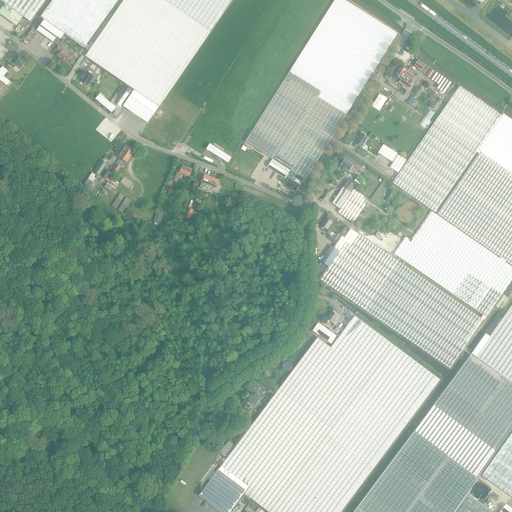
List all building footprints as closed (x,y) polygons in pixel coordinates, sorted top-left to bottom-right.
[(0,0),(5,3),(23,16),(30,21),(45,0),(0,0)] [(52,0),(40,17),(44,19),(64,34),(84,48),(101,23),(118,0),(52,0)] [(134,90),(129,96),(154,113),(161,103),(168,93),(231,0),(123,0),(101,33),(85,57),(89,59),(134,90)] [(255,148),(265,154),(273,159),(290,171),(306,180),(334,135),(370,78),(397,36),(398,34),(344,0),(335,0),(267,108),(245,142),(255,148)] [(5,3),(0,9),(0,14),(16,26),(23,16),(5,3)] [(60,39),(64,34),(44,19),(36,30),(53,42),(57,37),(60,39)] [(66,64),(71,56),(61,49),(62,48),(58,45),(54,51),(58,53),(56,56),(62,60),(62,61),(66,64)] [(20,69),(26,62),(19,57),(12,66),(14,68),(16,66),(20,69)] [(422,71),(426,66),(416,59),(415,61),(417,62),(414,66),(422,71)] [(393,79),(399,83),(408,89),(416,77),(407,71),(406,70),(407,68),(403,65),(402,67),(401,67),(395,76),(393,79)] [(0,79),(7,85),(10,82),(3,76),(7,71),(2,67),(0,69),(0,79)] [(426,76),(431,79),(436,72),(431,69),(426,76)] [(91,82),(91,81),(90,81),(93,76),(87,72),(87,73),(84,71),(79,77),(83,79),(81,81),(87,85),(88,84),(89,85),(90,85),(91,82)] [(436,72),(431,79),(436,83),(438,84),(436,88),(444,93),(451,83),(436,72)] [(459,87),(393,183),(432,210),(435,212),(478,150),(478,151),(481,152),(439,215),(481,244),(500,257),(506,261),(511,265),(511,120),(503,114),(502,116),(459,87)] [(238,89),(229,102),(255,118),(263,106),(238,89)] [(164,120),(182,132),(196,112),(168,93),(161,103),(171,110),(164,120)] [(99,94),(95,99),(111,112),(115,107),(99,94)] [(154,113),(129,96),(122,106),(147,123),(154,113)] [(173,143),(179,134),(169,128),(164,137),(173,143)] [(362,147),(368,137),(361,133),(355,143),(362,147)] [(232,157),(209,143),(205,149),(228,163),(232,157)] [(382,144),(377,153),(391,161),(396,153),(382,144)] [(118,166),(119,164),(130,148),(126,145),(117,157),(119,159),(116,164),(111,172),(113,173),(118,166)] [(364,156),(367,151),(360,147),(357,152),(364,156)] [(135,151),(130,148),(119,164),(123,166),(125,162),(127,163),(135,151)] [(397,172),(405,159),(396,154),(389,167),(397,172)] [(285,179),(286,177),(288,174),(289,173),(290,171),(273,159),(267,167),(285,179)] [(353,175),(358,169),(345,160),(344,161),(340,166),(353,175)] [(88,169),(88,167),(88,166),(87,164),(86,163),(84,162),(83,162),(82,162),(81,161),(79,162),(77,162),(76,163),(75,164),(75,165),(74,166),(74,168),(74,169),(74,170),(74,172),(75,173),(76,174),(77,175),(78,176),(80,176),(81,176),(82,176),(84,176),(85,175),(86,174),(87,173),(88,172),(88,170),(88,169)] [(99,175),(106,164),(101,161),(94,172),(99,175)] [(189,176),(191,170),(182,166),(181,167),(179,166),(173,181),(176,182),(180,173),(189,176)] [(108,181),(112,174),(107,171),(103,178),(108,181)] [(92,172),(88,179),(93,182),(97,176),(92,172)] [(292,177),(288,174),(286,177),(290,180),(287,186),(292,189),(292,190),(294,192),(295,191),(296,192),(300,186),(294,182),(297,178),(293,176),(292,177)] [(204,175),(201,182),(216,188),(218,184),(219,182),(218,182),(219,181),(208,176),(204,175)] [(88,188),(92,183),(87,180),(83,185),(88,188)] [(109,180),(106,184),(115,190),(117,186),(109,180)] [(348,180),(346,184),(333,203),(340,208),(337,212),(353,223),(365,205),(364,196),(353,189),(356,184),(350,180),(348,180)] [(115,209),(124,196),(120,193),(111,206),(115,209)] [(122,213),(130,200),(126,197),(117,210),(122,213)] [(131,217),(134,213),(127,208),(124,213),(131,217)] [(192,210),(187,208),(184,217),(189,219),(192,210)] [(163,212),(157,210),(152,222),(158,225),(163,212)] [(411,240),(399,258),(442,287),(483,315),(481,318),(482,318),(484,320),(487,317),(501,296),(511,280),(511,266),(505,262),(506,261),(500,257),(499,258),(444,220),(431,211),(411,240)] [(223,215),(220,217),(223,220),(222,221),(223,224),(230,219),(229,217),(227,217),(225,214),(223,215)] [(327,229),(332,222),(326,218),(320,228),(323,230),(324,227),(327,229)] [(186,221),(179,227),(182,230),(188,224),(186,221)] [(359,235),(351,229),(350,229),(347,233),(348,234),(345,238),(342,236),(333,248),(331,246),(320,261),(328,267),(346,242),(351,245),(359,235)] [(484,320),(359,235),(351,245),(346,242),(328,267),(320,279),(450,368),(484,320)] [(329,235),(327,238),(335,243),(337,240),(334,238),(329,235)] [(394,254),(399,258),(411,240),(406,237),(394,254)] [(486,333),(471,353),(511,383),(511,305),(502,320),(490,337),(486,334),(486,333)] [(245,434),(219,469),(246,490),(244,493),(249,497),(269,511),(268,511),(341,511),(373,470),(404,427),(439,379),(431,372),(409,357),(394,345),(395,344),(375,329),(349,311),(345,316),(348,318),(351,321),(331,348),(317,338),(252,424),(245,434)] [(337,322),(341,317),(332,311),(327,318),(333,323),(334,320),(337,322)] [(281,322),(276,315),(269,321),(274,328),(281,322)] [(333,333),(318,323),(312,331),(327,342),(333,333)] [(245,355),(243,347),(233,350),(236,358),(245,355)] [(353,511),(454,511),(467,494),(478,478),(480,474),(511,429),(511,383),(471,353),(353,511)] [(284,370),(288,369),(291,368),(290,361),(283,362),(284,370)] [(279,373),(278,371),(278,370),(277,369),(277,368),(276,367),(274,367),(273,366),(272,366),(271,366),(269,367),(268,368),(267,369),(266,370),(266,372),(266,373),(266,374),(266,375),(267,376),(268,377),(269,378),(270,379),(271,379),(272,379),(273,379),(275,379),(276,378),(277,377),(277,376),(278,375),(278,374),(279,373)] [(255,406),(257,403),(261,398),(262,399),(265,395),(258,390),(260,387),(254,383),(249,390),(255,394),(249,402),(255,406)] [(511,431),(503,444),(481,475),(510,496),(511,497),(511,431)] [(216,448),(227,455),(234,443),(229,440),(226,445),(220,441),(216,448)] [(219,469),(199,495),(221,511),(229,511),(239,499),(244,493),(246,490),(219,469)] [(491,491),(491,489),(490,488),(490,486),(489,485),(487,484),(486,483),(484,483),(482,482),(481,483),(479,483),(478,484),(477,485),(476,486),(475,488),(475,489),(474,491),(475,492),(475,494),(476,496),(477,497),(478,498),(480,499),(481,499),(482,499),(484,499),(486,499),(487,498),(488,497),(489,496),(490,494),(491,493),(491,491)] [(492,511),(467,494),(454,511),(492,511)]
